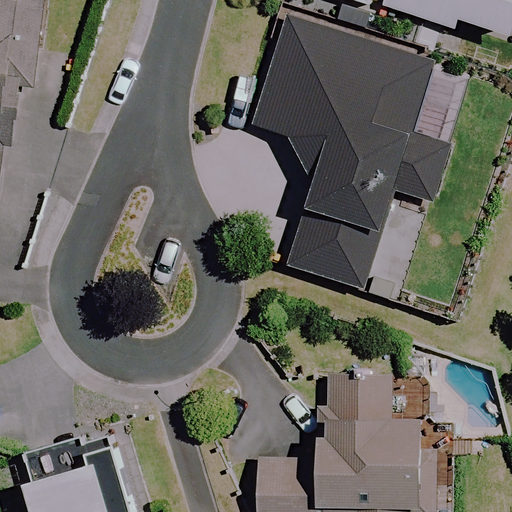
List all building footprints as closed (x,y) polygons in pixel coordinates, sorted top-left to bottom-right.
[(23,119),(29,50),(49,51),(53,0),(0,0),(0,205),(3,164),(7,117),(23,119)] [(511,0),(352,0),(373,7),(374,2),(456,29),(460,19),(510,36),(511,30),(511,0)] [(259,125),(293,137),(316,192),(292,265),(371,291),(403,194),(436,205),(454,149),(478,76),(295,16),(259,125)] [(428,511),(433,417),(425,417),(426,382),(398,381),(329,378),(325,462),(267,459),(265,511),(428,511)] [(31,458),(38,483),(30,485),(38,511),(138,511),(114,433),(31,458)]
